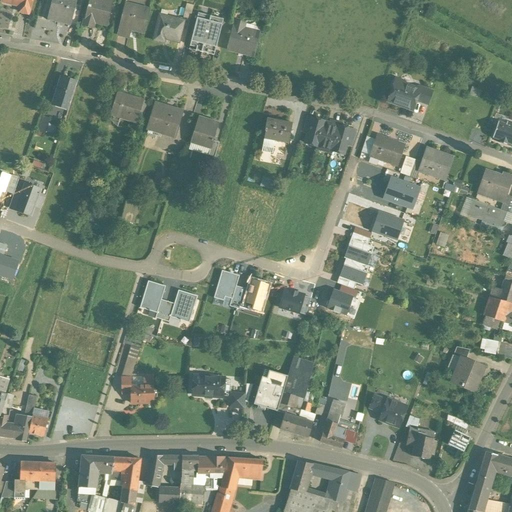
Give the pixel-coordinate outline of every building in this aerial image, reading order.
[(2,0),(3,1),(20,6),(19,12),(28,14),(32,0),(2,0)] [(76,0),(52,0),(47,19),(71,25),(74,10),(76,0)] [(113,2),(104,0),(89,0),(83,27),(93,29),(94,23),(107,26),(113,2)] [(149,10),(125,4),(118,36),(128,38),(130,30),(143,33),(149,10)] [(193,6),(186,4),(182,18),(190,20),(193,6)] [(74,10),(71,25),(76,27),(80,11),(74,10)] [(223,20),(198,14),(189,49),(214,55),(223,20)] [(183,22),(160,16),(154,41),(163,43),(164,40),(178,43),(183,22)] [(244,25),(234,23),(227,51),(252,57),(258,33),(243,29),(244,25)] [(77,83),(62,78),(54,102),(69,107),(77,83)] [(418,90),(395,82),(388,102),(412,110),(415,100),(419,90),(418,90)] [(433,92),(419,87),(418,90),(419,90),(415,100),(428,105),(433,92)] [(142,102),(123,96),(124,94),(117,91),(110,114),(111,115),(112,113),(136,120),(136,122),(137,123),(144,100),(143,99),(142,102)] [(506,98),(498,95),(495,102),(504,104),(506,98)] [(167,107),(156,103),(148,129),(175,138),(178,125),(177,125),(180,113),(166,109),(167,107)] [(195,126),(198,117),(202,105),(196,103),(190,124),(195,126)] [(49,119),(41,117),(36,132),(44,134),(49,119)] [(219,123),(198,117),(195,126),(190,143),(210,150),(213,141),(215,136),(219,123)] [(306,117),(302,132),(308,134),(312,119),(306,117)] [(286,123),(267,119),(264,132),(265,132),(263,139),(274,141),(288,144),(292,124),(286,122),(286,123)] [(324,122),(312,119),(308,134),(305,144),(316,147),(324,122)] [(324,122),(316,147),(316,148),(332,153),(332,151),(336,136),(330,134),(332,125),(324,122)] [(340,124),(333,122),(332,125),(330,134),(336,136),(339,126),(340,124)] [(505,124),(498,122),(492,138),(500,141),(499,143),(506,145),(506,143),(511,145),(511,123),(506,122),(505,124)] [(350,130),(339,126),(336,136),(332,151),(343,155),(346,145),(350,130)] [(357,132),(350,130),(346,145),(352,147),(357,132)] [(404,146),(377,136),(376,141),(371,153),(370,156),(396,166),(404,146)] [(371,153),(376,141),(366,137),(362,150),(371,153)] [(274,141),(263,139),(261,152),(272,154),(274,141)] [(215,158),(219,143),(213,141),(210,150),(208,155),(215,158)] [(452,158),(426,149),(422,163),(419,171),(445,180),(452,158)] [(406,157),(400,174),(408,177),(414,160),(406,157)] [(41,163),(33,160),(31,167),(39,169),(41,163)] [(414,160),(408,177),(416,180),(419,171),(422,163),(414,160)] [(501,177),(485,171),(477,194),(496,201),(503,203),(506,196),(511,180),(511,177),(503,174),(501,177)] [(0,173),(0,194),(1,191),(6,193),(6,192),(11,177),(0,173)] [(13,195),(14,194),(19,178),(12,175),(11,177),(6,192),(13,195)] [(278,182),(263,178),(260,187),(276,191),(278,182)] [(383,198),(412,209),(420,189),(390,178),(383,198)] [(452,185),(444,183),(442,188),(465,196),(468,185),(454,180),(452,185)] [(41,190),(25,185),(21,197),(16,211),(31,216),(35,207),(40,209),(44,198),(38,196),(41,190)] [(16,211),(21,197),(14,194),(13,195),(9,208),(16,211)] [(511,197),(506,196),(503,203),(500,210),(506,212),(511,197)] [(465,198),(458,218),(465,220),(467,215),(469,216),(474,201),(465,198)] [(487,206),(474,201),(469,216),(482,221),(487,206)] [(496,201),(494,208),(500,210),(503,203),(496,201)] [(494,208),(487,206),(482,221),(501,227),(503,222),(506,212),(500,210),(494,208)] [(511,214),(506,212),(503,222),(511,225),(511,214)] [(372,232),(397,240),(403,222),(378,213),(372,232)] [(361,243),(368,245),(370,240),(363,237),(361,243)] [(346,259),(367,266),(374,248),(368,245),(361,243),(351,239),(344,258),(346,259)] [(511,242),(511,245),(507,244),(502,256),(510,260),(511,259),(511,242)] [(0,275),(12,279),(18,263),(3,257),(0,256),(0,275)] [(367,266),(346,259),(339,278),(356,284),(362,286),(369,267),(367,266)] [(224,297),(232,299),(236,286),(239,276),(222,271),(214,298),(223,301),(224,297)] [(249,290),(245,303),(252,305),(251,309),(260,312),(268,285),(252,280),(249,290)] [(139,309),(157,314),(161,300),(165,286),(147,281),(139,309)] [(511,283),(504,281),(501,290),(498,301),(505,303),(511,304),(511,283)] [(353,290),(356,284),(349,282),(347,287),(353,290)] [(338,293),(353,298),(355,299),(357,291),(353,290),(347,287),(341,285),(338,293)] [(230,307),(236,308),(242,288),(236,286),(232,299),(230,307)] [(249,290),(242,288),(236,308),(243,310),(245,303),(249,290)] [(304,296),(304,295),(284,288),(278,309),(298,315),(299,314),(304,296)] [(501,290),(493,288),(490,299),(491,299),(498,301),(501,290)] [(170,318),(189,323),(197,296),(178,291),(174,304),(170,318)] [(338,293),(333,291),(326,308),(333,311),(333,312),(339,314),(340,313),(346,315),(353,298),(338,293)] [(305,315),(311,298),(304,296),(299,314),(305,315)] [(498,301),(491,299),(485,317),(500,321),(503,322),(506,312),(510,313),(511,305),(511,304),(505,303),(498,301)] [(156,318),(162,320),(167,302),(161,300),(157,314),(156,318)] [(174,304),(167,302),(162,320),(169,322),(170,318),(174,304)] [(473,312),(463,309),(460,320),(470,323),(473,312)] [(511,313),(510,313),(506,312),(503,322),(511,324),(511,313)] [(500,321),(485,317),(483,326),(497,330),(500,321)] [(228,327),(221,325),(219,333),(226,334),(228,327)] [(143,334),(128,330),(124,343),(130,345),(132,336),(142,339),(143,334)] [(142,339),(132,336),(130,345),(122,375),(132,377),(142,339)] [(496,349),(485,346),(483,353),(495,355),(496,349)] [(469,350),(456,347),(452,356),(461,360),(462,358),(465,360),(469,350)] [(297,358),(295,364),(308,369),(311,370),(313,363),(297,358)] [(465,360),(462,358),(461,360),(452,382),(460,385),(459,387),(474,393),(478,382),(476,381),(482,367),(465,360)] [(277,412),(284,414),(285,414),(286,411),(293,413),(292,416),(298,418),(300,411),(303,400),(311,370),(308,369),(295,364),(291,363),(287,377),(277,412)] [(264,370),(253,405),(277,412),(287,377),(264,370)] [(206,375),(205,377),(196,376),(195,377),(193,394),(194,395),(203,396),(205,398),(211,399),(213,397),(221,397),(222,397),(222,393),(222,392),(222,384),(223,383),(223,380),(222,379),(215,378),(213,376),(206,375)] [(131,377),(121,378),(122,394),(132,393),(131,385),(131,377)] [(11,382),(8,381),(4,395),(0,393),(0,401),(4,403),(7,394),(11,382)] [(145,384),(131,385),(132,393),(132,403),(155,401),(154,382),(145,382),(145,384)] [(23,416),(18,415),(18,412),(10,411),(12,396),(7,394),(4,403),(1,415),(0,417),(0,435),(16,439),(16,440),(27,442),(29,434),(32,417),(24,416),(23,416)] [(244,395),(230,394),(229,407),(243,409),(244,395)] [(387,401),(374,396),(369,408),(382,413),(387,401)] [(399,404),(387,399),(387,401),(382,413),(380,420),(398,427),(405,410),(398,407),(399,404)] [(51,403),(36,400),(34,407),(50,411),(51,403)] [(310,402),(303,400),(300,411),(307,412),(310,402)] [(341,417),(344,406),(332,402),(328,414),(337,417),(338,417),(341,417)] [(318,405),(316,414),(315,416),(321,418),(322,414),(324,407),(318,405)] [(34,409),(26,407),(24,416),(32,417),(32,416),(34,409)] [(34,407),(34,409),(32,416),(48,419),(50,411),(34,407)] [(286,411),(285,414),(284,414),(279,429),(294,433),(298,418),(292,416),(293,413),(286,411)] [(316,414),(307,412),(300,411),(298,418),(312,422),(315,416),(316,414)] [(337,417),(328,414),(327,417),(326,420),(336,423),(338,417),(337,417)] [(48,419),(32,416),(32,417),(29,434),(44,437),(48,419)] [(312,422),(298,418),(294,433),(308,438),(312,422)] [(468,424),(455,418),(453,424),(466,430),(468,424)] [(336,423),(326,420),(319,441),(342,449),(345,440),(336,437),(337,434),(335,433),(337,424),(336,423)] [(433,439),(416,436),(417,433),(416,433),(417,430),(409,428),(409,432),(406,445),(413,447),(411,456),(429,460),(430,454),(433,455),(436,442),(433,441),(433,440),(433,439)] [(434,433),(417,429),(417,430),(416,433),(417,433),(416,436),(433,439),(434,433)] [(358,433),(349,430),(347,441),(355,443),(358,433)] [(470,438),(454,430),(447,445),(463,452),(470,438)] [(485,453),(476,484),(487,487),(489,480),(490,480),(492,471),(497,470),(511,475),(511,472),(511,461),(498,457),(500,453),(493,451),(491,455),(485,453)] [(93,457),(81,456),(79,488),(95,489),(97,471),(92,471),(93,457)] [(162,456),(151,456),(145,484),(145,486),(157,488),(161,463),(162,456)] [(198,457),(182,456),(181,479),(191,479),(191,478),(197,478),(197,473),(197,471),(197,464),(198,464),(198,459),(198,457)] [(97,468),(112,469),(114,458),(93,457),(92,471),(97,471),(97,468)] [(140,460),(114,458),(112,469),(125,470),(138,470),(140,460)] [(263,461),(228,458),(220,488),(234,491),(237,477),(260,480),(263,461)] [(227,459),(213,459),(213,460),(205,460),(205,459),(198,459),(198,464),(197,464),(197,471),(197,473),(209,473),(209,478),(221,478),(227,459)] [(331,478),(332,479),(327,499),(335,502),(336,502),(342,481),(344,471),(299,461),(290,490),(303,493),(309,473),(331,478)] [(40,463),(20,463),(20,481),(40,481),(40,463)] [(55,463),(40,463),(40,481),(41,481),(55,481),(55,463)] [(125,470),(112,469),(110,480),(123,481),(125,470)] [(138,470),(125,470),(123,481),(120,503),(133,506),(135,498),(137,483),(138,470)] [(347,491),(357,494),(362,476),(344,471),(342,481),(336,502),(344,504),(347,491)] [(383,511),(392,483),(375,479),(365,511),(383,511)] [(20,481),(15,481),(14,483),(14,499),(14,501),(24,501),(25,491),(38,490),(40,481),(20,481)] [(41,481),(40,481),(40,487),(38,490),(32,500),(55,500),(55,481),(41,481)] [(14,499),(14,483),(5,483),(1,499),(14,499)] [(145,484),(137,483),(135,498),(133,506),(140,508),(145,486),(145,484)] [(487,487),(476,484),(468,510),(479,511),(487,488),(487,487)] [(191,485),(180,485),(179,503),(179,504),(202,506),(204,486),(191,485)] [(95,489),(79,488),(77,509),(88,511),(92,496),(95,497),(95,496),(95,489)] [(234,491),(220,488),(219,494),(218,499),(229,500),(232,500),(234,491)] [(180,489),(158,489),(158,502),(179,503),(180,489)] [(303,493),(290,490),(283,511),(351,511),(357,494),(347,491),(344,504),(336,502),(335,502),(327,499),(303,493)] [(225,511),(229,500),(218,499),(219,494),(217,494),(211,511),(225,511)] [(95,497),(92,496),(88,511),(89,511),(102,511),(106,499),(95,496),(95,497)] [(121,511),(120,503),(106,499),(102,511),(121,511)] [(130,511),(133,506),(120,503),(121,511),(130,511)]
